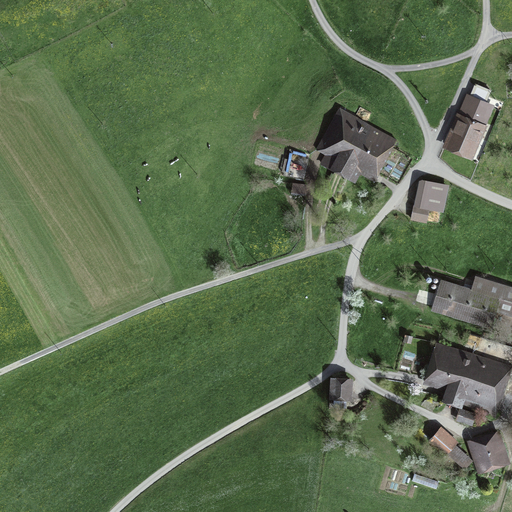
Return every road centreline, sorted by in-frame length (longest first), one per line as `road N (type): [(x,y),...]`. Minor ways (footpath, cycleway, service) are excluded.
road 1 (unclassified): [(114,511),(183,456),(333,367),(355,252),(430,158)]
road 2 (unclassified): [(311,0),(336,40),(407,93),(435,146),(430,158)]
